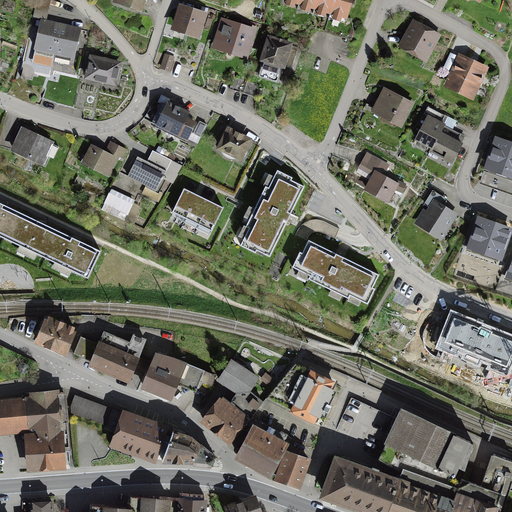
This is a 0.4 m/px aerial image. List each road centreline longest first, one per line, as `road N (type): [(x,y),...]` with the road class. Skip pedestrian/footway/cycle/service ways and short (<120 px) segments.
road 1 (residential): [(398,0),(501,59),(500,92),(462,182),(463,195),(511,213)]
road 2 (residential): [(316,173),(403,266),(511,321)]
road 3 (primary): [(0,488),(153,476),(238,484)]
road 4 (unclassified): [(68,371),(181,418),(225,456),(238,484)]
road 5 (residential): [(146,79),(231,109),(316,173)]
road 6 (residential): [(316,173),(385,0)]
road 7 (residential): [(0,97),(104,128),(130,115),(146,79)]
